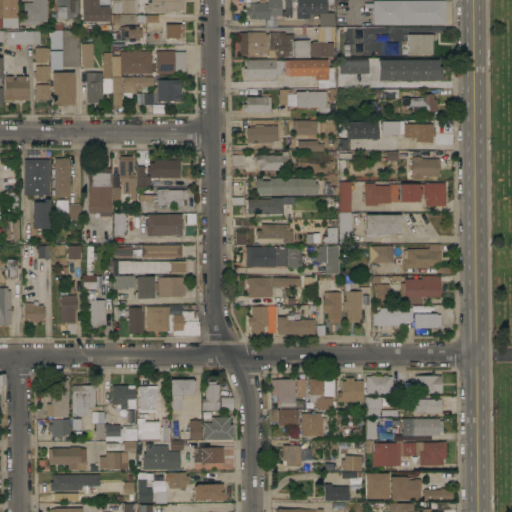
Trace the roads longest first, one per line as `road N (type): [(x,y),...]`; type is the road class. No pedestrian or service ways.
road 1 (residential): [(214,0),(216,304),(254,404),(254,511)]
road 2 (secondary): [(478,511),(474,0)]
road 3 (residential): [(0,359),(477,356)]
road 4 (residential): [(0,134),(215,132)]
road 5 (residential): [(21,359),(21,511)]
